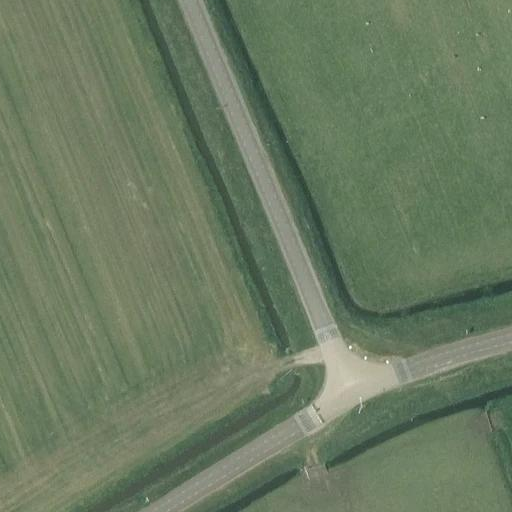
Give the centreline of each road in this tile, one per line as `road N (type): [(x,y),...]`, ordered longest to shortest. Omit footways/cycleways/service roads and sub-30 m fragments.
road 1 (tertiary): [(354,395),(188,0)]
road 2 (tertiary): [(158,511),(354,395)]
road 3 (tertiary): [(354,395),(511,339)]
